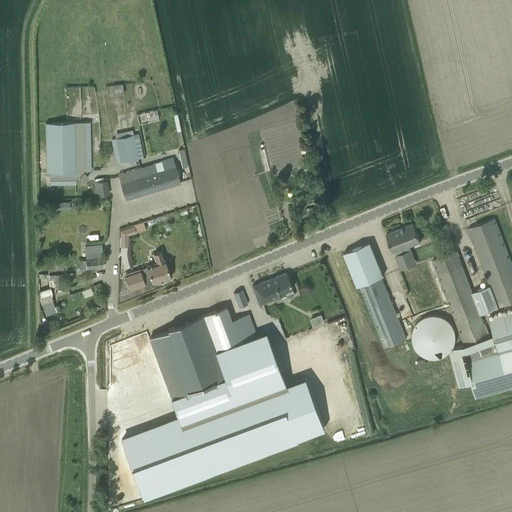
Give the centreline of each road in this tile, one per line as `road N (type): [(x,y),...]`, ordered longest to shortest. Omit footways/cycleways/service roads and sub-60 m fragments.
road 1 (unclassified): [(83,335),(511,161)]
road 2 (unclassified): [(91,511),(91,352),(83,335)]
